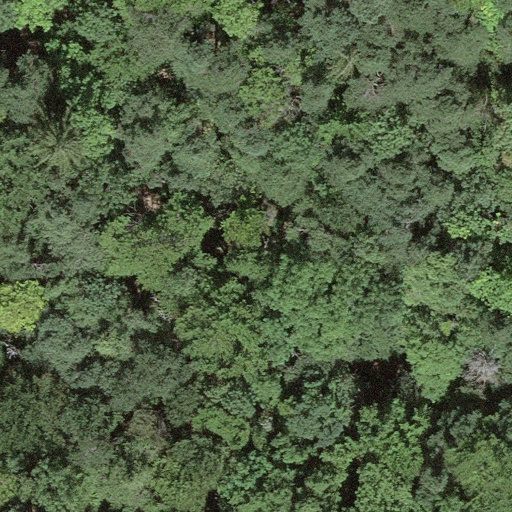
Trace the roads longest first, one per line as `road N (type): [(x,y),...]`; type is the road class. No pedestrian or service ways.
road 1 (track): [(218,415),(490,511)]
road 2 (track): [(0,322),(218,415)]
road 3 (track): [(218,415),(0,460)]
